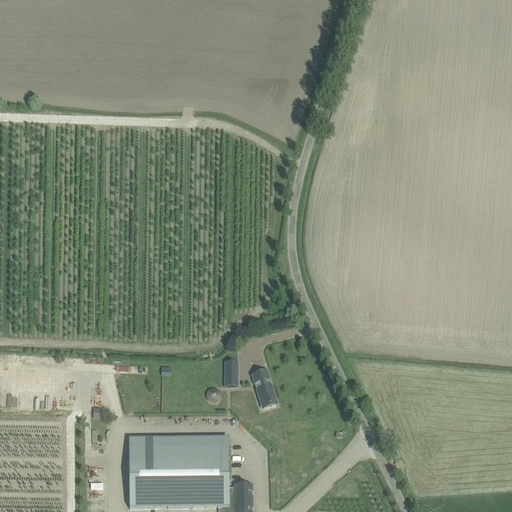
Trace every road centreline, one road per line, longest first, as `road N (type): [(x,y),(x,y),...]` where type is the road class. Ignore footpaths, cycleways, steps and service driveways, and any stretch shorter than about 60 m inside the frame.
road 1 (unclassified): [(405,511),(304,298),(290,237),(296,189),(353,0)]
road 2 (unknown): [(265,511),(231,431),(124,423)]
road 3 (unknown): [(124,423),(105,370),(94,362),(1,377)]
